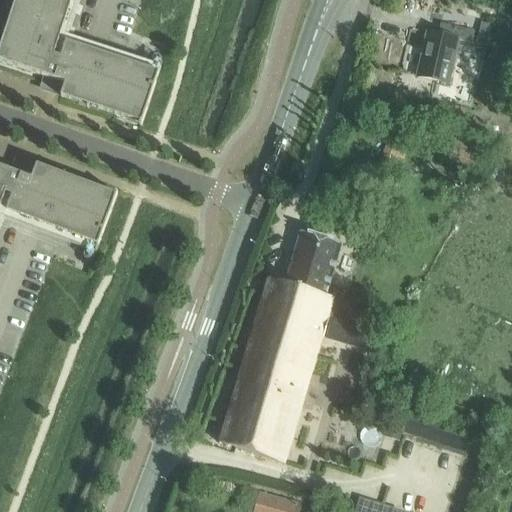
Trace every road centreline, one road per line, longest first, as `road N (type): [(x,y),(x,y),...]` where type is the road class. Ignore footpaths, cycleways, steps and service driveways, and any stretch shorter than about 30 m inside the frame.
road 1 (unclassified): [(140,511),(253,206)]
road 2 (unclassified): [(0,116),(253,206)]
road 3 (unknown): [(167,438),(419,511)]
road 4 (unclassified): [(253,206),(315,41)]
